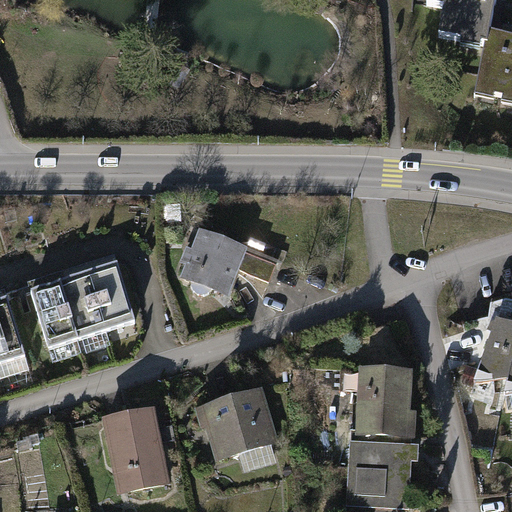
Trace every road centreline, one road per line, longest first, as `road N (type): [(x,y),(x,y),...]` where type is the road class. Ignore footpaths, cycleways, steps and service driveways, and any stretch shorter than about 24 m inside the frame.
road 1 (residential): [(410,284),(0,415)]
road 2 (tertiary): [(8,168),(373,172)]
road 3 (residential): [(468,511),(424,309),(410,284)]
road 4 (tertiary): [(373,172),(511,188)]
road 5 (residential): [(410,284),(383,263),(373,172)]
